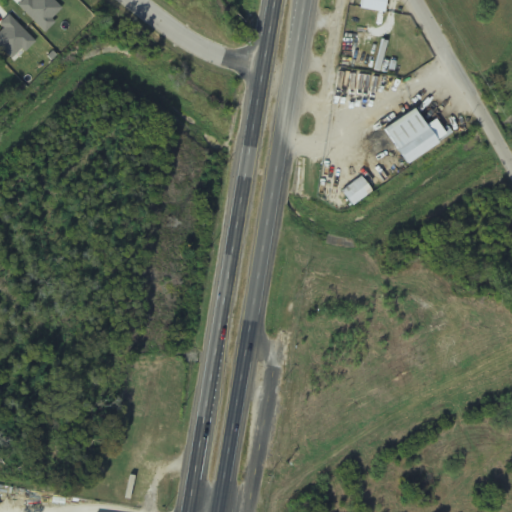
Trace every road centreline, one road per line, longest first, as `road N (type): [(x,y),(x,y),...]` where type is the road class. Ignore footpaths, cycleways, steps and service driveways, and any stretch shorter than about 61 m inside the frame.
road 1 (primary): [(207,511),(235,429),(307,0)]
road 2 (primary): [(275,0),(206,418),(200,511)]
road 3 (residential): [(511,164),(416,0)]
road 4 (residential): [(144,0),(221,51),(294,81)]
road 5 (residential): [(277,344),(248,511)]
